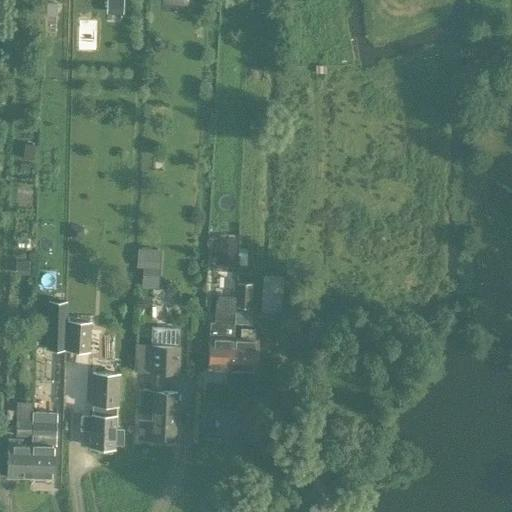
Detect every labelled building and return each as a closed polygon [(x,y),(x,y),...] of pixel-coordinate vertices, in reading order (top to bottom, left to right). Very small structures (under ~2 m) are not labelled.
[(23,150),(22,158),(32,159),(33,151),(34,145),(24,144),(24,150),(23,150)] [(218,237),(217,264),(234,265),(236,238),(218,237)] [(137,248),(136,267),(142,267),(141,285),(159,286),(160,268),(161,249),(137,248)] [(16,274),(28,274),(28,261),(15,261),(16,274)] [(260,312),(267,312),(282,313),(284,275),(263,274),(262,274),(260,312)] [(236,296),(235,296),(234,306),(250,307),(251,283),(245,283),(236,282),(236,296)] [(205,369),(231,370),(232,338),(233,323),(234,310),(234,306),(235,296),(218,295),(214,301),(213,322),(211,322),(210,337),(207,337),(205,369)] [(234,310),(233,323),(249,324),(250,311),(234,310)] [(47,319),(46,348),(64,349),(65,319),(47,319)] [(232,338),(231,370),(255,371),(257,339),(253,339),(253,330),(239,329),(239,338),(232,338)] [(150,412),(150,419),(138,419),(138,425),(137,438),(151,438),(151,439),(174,440),(175,393),(160,392),(161,372),(176,373),(177,373),(179,345),(135,343),(134,356),(134,372),(152,372),(151,391),(137,390),(136,412),(150,412)] [(89,415),(79,415),(79,417),(79,429),(88,429),(88,448),(96,448),(96,452),(110,452),(110,448),(114,448),(114,445),(121,445),(123,445),(123,428),(114,428),(114,416),(115,416),(116,405),(119,405),(120,372),(90,372),(90,389),(89,415)] [(16,401),(15,435),(30,435),(31,411),(31,402),(16,401)] [(30,435),(30,445),(38,445),(39,440),(50,440),(49,446),(54,446),(55,412),(31,411),(30,435)] [(5,477),(29,478),(30,445),(21,445),(21,439),(7,439),(6,444),(5,477)] [(30,445),(29,478),(53,478),(54,446),(49,446),(49,440),(39,440),(38,445),(30,445)] [(333,511),(321,493),(292,511),(333,511)]
